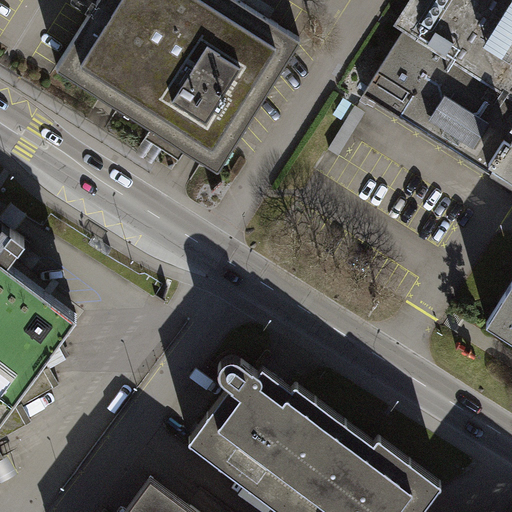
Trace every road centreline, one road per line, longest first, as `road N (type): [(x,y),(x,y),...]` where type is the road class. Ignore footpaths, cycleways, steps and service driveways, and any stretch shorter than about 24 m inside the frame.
road 1 (secondary): [(248,275),(511,442)]
road 2 (residential): [(248,275),(71,511)]
road 3 (secondary): [(0,117),(248,275)]
road 4 (unknown): [(243,511),(132,430)]
